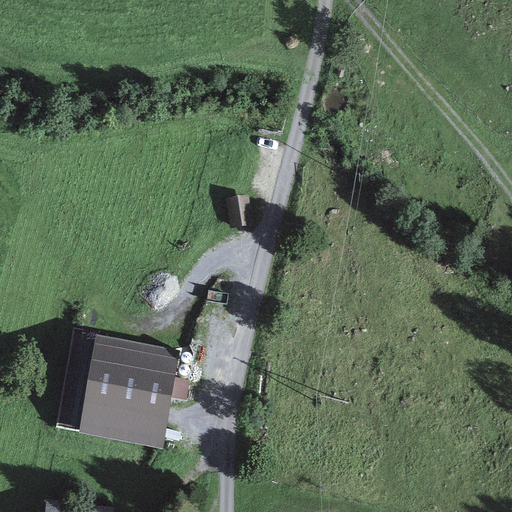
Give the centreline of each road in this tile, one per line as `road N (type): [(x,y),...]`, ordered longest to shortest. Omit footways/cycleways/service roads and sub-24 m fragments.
road 1 (unclassified): [(230,511),(228,392),(256,263),(299,126),(323,0)]
road 2 (track): [(0,183),(72,271),(132,325),(157,321),(187,298),(221,256),(256,263)]
road 3 (track): [(347,0),(511,185)]
